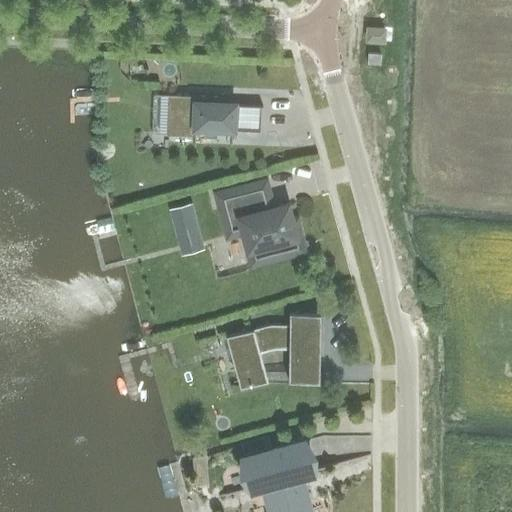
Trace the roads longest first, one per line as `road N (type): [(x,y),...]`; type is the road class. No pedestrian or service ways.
road 1 (unclassified): [(406,511),(406,365),(310,26)]
road 2 (residential): [(310,26),(0,14)]
